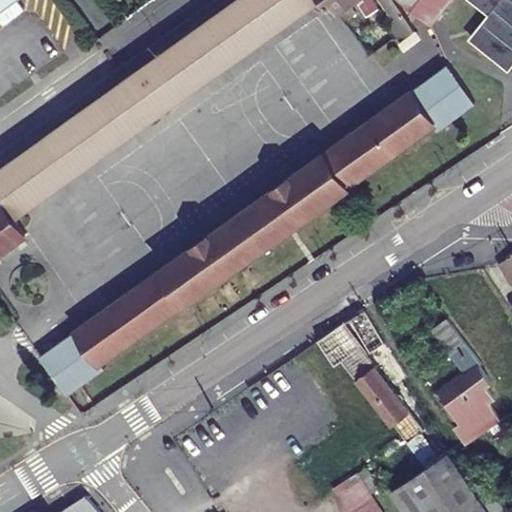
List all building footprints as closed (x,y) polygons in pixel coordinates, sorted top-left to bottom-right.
[(0,0),(0,10),(14,0),(0,0)] [(82,111),(0,168),(0,193),(4,199),(16,215),(320,0),(237,0),(228,7),(147,64),(82,111)] [(338,12),(354,0),(326,0),(337,13),(338,12)] [(392,0),(386,4),(409,37),(418,30),(405,9),(398,0),(392,0)] [(403,0),(437,22),(454,0),(403,0)] [(511,0),(477,0),(496,15),(477,39),(511,68),(511,0)] [(385,26),(364,43),(374,55),(395,39),(385,26)] [(435,127),(438,132),(477,104),(448,67),(41,358),(69,396),(105,369),(102,364),(435,127)] [(4,199),(0,202),(0,252),(27,233),(16,215),(4,199)] [(511,254),(501,262),(511,279),(511,254)] [(449,318),(462,336),(480,324),(469,306),(472,304),(451,272),(420,278),(449,318)] [(332,351),(344,369),(355,373),(376,398),(394,386),(373,353),(386,344),(365,311),(333,331),(324,338),(329,346),(332,351)] [(462,336),(449,318),(433,329),(464,374),(441,391),(455,409),(459,406),(464,412),(453,420),(469,444),(497,424),(503,419),(494,406),(490,401),(495,397),(487,385),(495,380),(481,362),(462,336)] [(334,365),(344,369),(332,351),(329,346),(324,338),(318,342),(323,350),(334,365)] [(511,338),(481,362),(495,380),(502,375),(510,386),(511,385),(511,338)] [(344,369),(350,378),(367,404),(376,398),(355,373),(344,369)] [(394,386),(376,398),(395,420),(400,417),(413,439),(424,432),(410,410),(394,386)] [(256,388),(175,440),(206,488),(284,439),(268,414),(271,412),(256,388)] [(503,419),(511,412),(511,393),(494,406),(503,419)] [(395,420),(376,398),(367,404),(383,428),(395,420)] [(511,511),(511,500),(499,481),(493,484),(482,492),(468,470),(456,452),(443,461),(434,467),(395,492),(408,511),(511,511)] [(482,492),(493,484),(479,463),(468,470),(482,492)] [(352,511),(386,511),(361,474),(338,491),(352,511)] [(104,511),(89,495),(62,511),(104,511)]
